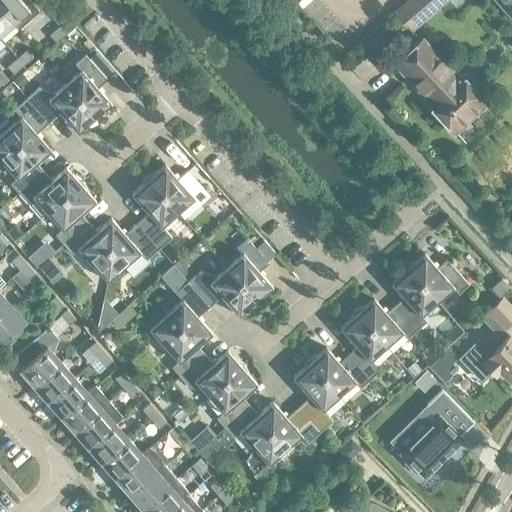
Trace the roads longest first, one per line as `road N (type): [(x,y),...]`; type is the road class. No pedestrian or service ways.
road 1 (residential): [(511,258),(276,0)]
road 2 (residential): [(340,273),(180,95)]
road 3 (residential): [(22,511),(39,497),(49,463),(0,404)]
road 4 (residential): [(180,95),(94,0)]
